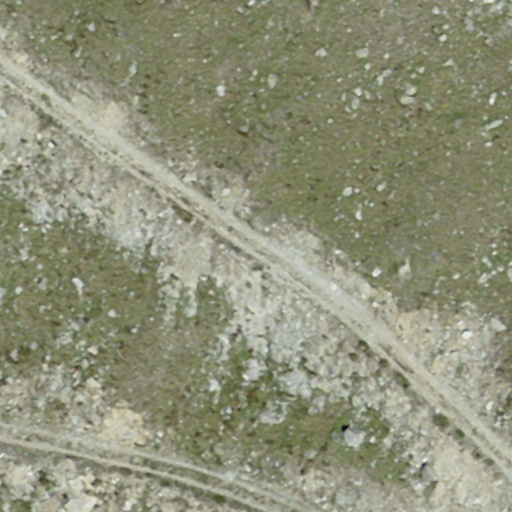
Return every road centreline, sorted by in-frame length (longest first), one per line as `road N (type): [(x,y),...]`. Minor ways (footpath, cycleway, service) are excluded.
road 1 (track): [(511,453),(386,337),(165,183),(0,54)]
road 2 (track): [(0,420),(280,511)]
